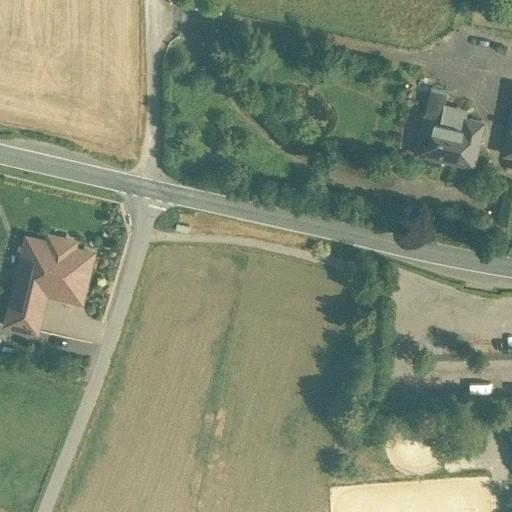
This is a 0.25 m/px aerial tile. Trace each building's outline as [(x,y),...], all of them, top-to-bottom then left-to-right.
[(434,74),(423,72),(420,83),(431,86),(434,74)] [(420,83),(416,82),(413,99),(427,102),(431,86),(420,83)] [(447,90),(431,86),(427,102),(423,115),(439,120),(447,90)] [(463,125),(439,120),(423,115),(415,150),(472,164),(483,120),(465,116),(463,125)] [(70,239),(53,235),(48,238),(47,242),(34,239),(24,278),(17,277),(12,301),(41,308),(45,290),(81,299),(92,251),(73,247),(73,244),(70,239)] [(41,308),(12,301),(7,322),(36,329),(41,308)]
